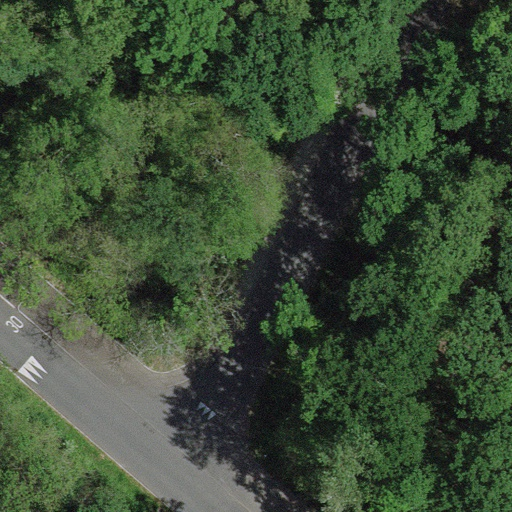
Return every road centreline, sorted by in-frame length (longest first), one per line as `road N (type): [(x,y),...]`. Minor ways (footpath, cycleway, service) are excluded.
road 1 (residential): [(183,473),(424,0)]
road 2 (residential): [(0,316),(183,473)]
